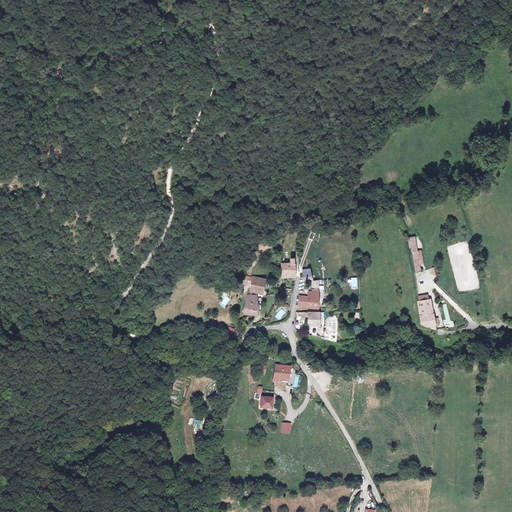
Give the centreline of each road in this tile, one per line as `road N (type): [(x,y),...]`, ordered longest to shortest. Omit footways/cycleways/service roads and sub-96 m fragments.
road 1 (track): [(221,378),(145,350),(114,320),(116,304),(166,228),(170,166),(217,66),(209,28),(148,43)]
road 2 (unclassified): [(383,511),(348,438),(295,357),(289,329)]
road 3 (track): [(148,43),(86,74),(16,66),(0,85)]
